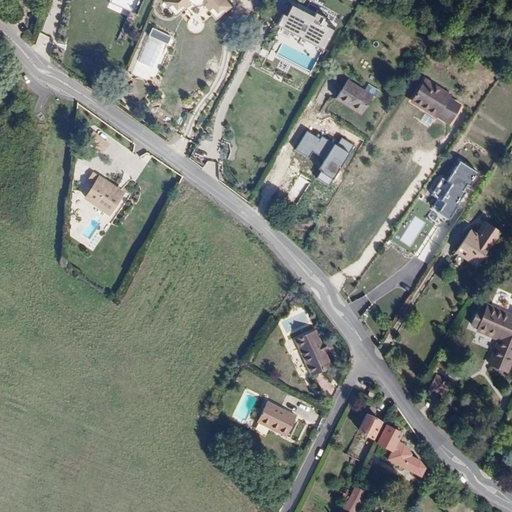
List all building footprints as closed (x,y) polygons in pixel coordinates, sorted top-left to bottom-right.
[(120,0),(118,6),(131,12),(127,21),(136,25),(139,20),(141,21),(150,0),(120,0)] [(162,0),(175,14),(180,10),(190,1),(202,2),(210,12),(215,17),(229,4),(225,0),(162,0)] [(315,44),(328,19),(315,12),(313,15),(294,6),(283,27),(315,44)] [(69,44),(74,30),(68,27),(62,41),(69,44)] [(173,38),(154,28),(150,35),(170,45),(173,38)] [(459,106),(447,98),(449,95),(425,80),(411,102),(435,117),(436,116),(448,124),(459,106)] [(363,112),(373,96),(375,98),(379,92),(368,85),(364,91),(347,81),(336,98),(355,110),(357,107),(363,112)] [(430,126),(435,118),(427,113),(422,121),(430,126)] [(437,208),(453,217),(481,173),(464,161),(452,181),(444,177),(433,193),(439,198),(437,208)] [(93,173),(88,180),(95,185),(99,188),(104,181),(93,173)] [(87,180),(78,174),(72,197),(79,202),(90,185),(86,182),(87,180)] [(99,188),(95,185),(86,197),(109,214),(120,199),(112,194),(116,189),(104,181),(99,188)] [(112,194),(120,199),(123,194),(116,189),(112,194)] [(492,223),(482,239),(490,244),(501,228),(492,223)] [(476,266),(490,244),(482,239),(469,230),(464,237),(467,240),(458,253),(476,266)] [(458,253),(467,240),(464,237),(455,251),(458,253)] [(506,372),(511,357),(511,315),(489,306),(484,318),(482,317),(476,330),(498,340),(487,363),(506,372)] [(331,365),(325,351),(321,344),(315,331),(295,340),(311,375),(331,365)] [(332,348),(326,342),(321,344),(325,351),(332,348)] [(335,394),(327,373),(315,377),(323,399),(335,394)] [(443,396),(451,383),(435,374),(428,387),(443,396)] [(370,396),(373,391),(367,388),(364,393),(370,396)] [(286,436),(296,417),(267,402),(257,421),(286,436)] [(372,438),(381,422),(366,414),(358,429),(361,431),(362,432),(372,438)] [(411,453),(403,444),(398,441),(402,433),(386,424),(376,443),(391,450),(388,458),(404,467),(410,455),(411,453)] [(426,467),(420,460),(410,455),(404,467),(422,476),(426,467)] [(345,499),(349,490),(343,487),(338,495),(345,499)] [(357,509),(362,499),(361,498),(364,492),(355,487),(348,501),(347,500),(343,507),(352,511),(353,511),(356,508),(357,509)]
